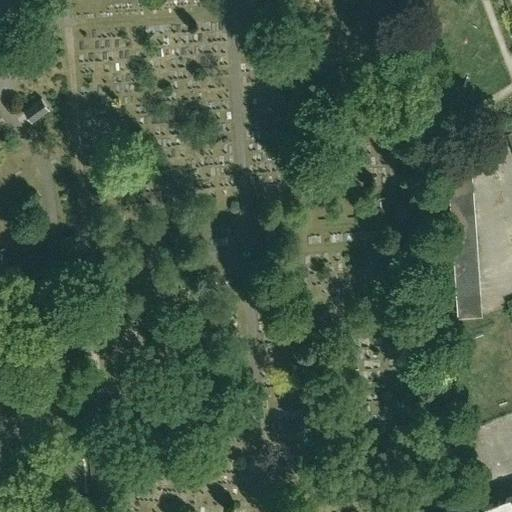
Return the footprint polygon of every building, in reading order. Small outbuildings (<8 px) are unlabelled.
[(0,57),(6,53),(14,48),(0,28),(0,57)] [(33,122),(50,110),(42,98),(25,111),(26,112),(31,119),(33,122)] [(446,149),(447,161),(472,159),(471,147),(446,149)] [(472,170),(472,159),(447,161),(448,172),(472,170)] [(473,181),(472,170),(448,172),(449,183),(473,181)] [(474,193),(473,181),(449,183),(449,194),(474,193)] [(475,204),(474,193),(449,194),(450,206),(475,204)] [(475,215),(475,204),(450,206),(451,217),(475,215)] [(476,226),(475,215),(451,217),(452,228),(476,226)] [(477,238),(476,226),(452,228),(452,239),(477,238)] [(478,249),(477,238),(452,239),(453,251),(478,249)] [(479,260),(478,249),(453,251),(454,262),(479,260)] [(479,271),(479,260),(454,262),(455,273),(479,271)] [(480,283),(479,271),(455,273),(456,284),(480,283)] [(481,294),(480,283),(456,284),(456,296),(481,294)] [(482,305),(481,294),(456,296),(457,307),(482,305)] [(483,317),(482,305),(457,307),(458,319),(483,317)] [(511,511),(511,495),(484,506),(486,511),(511,511)]
